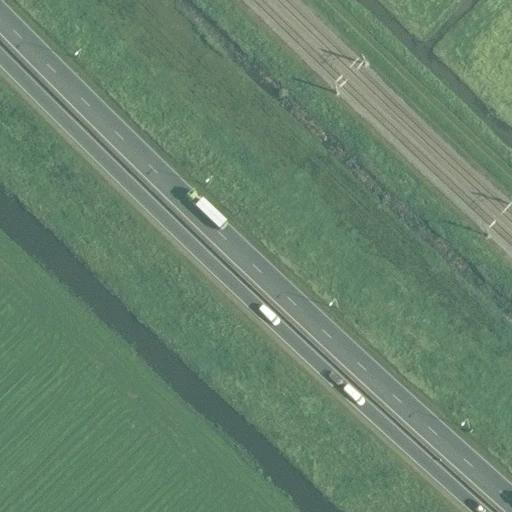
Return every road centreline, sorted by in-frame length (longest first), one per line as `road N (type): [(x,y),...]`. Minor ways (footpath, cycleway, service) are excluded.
road 1 (trunk): [(511,499),(0,15)]
road 2 (trunk): [(0,51),(483,511)]
